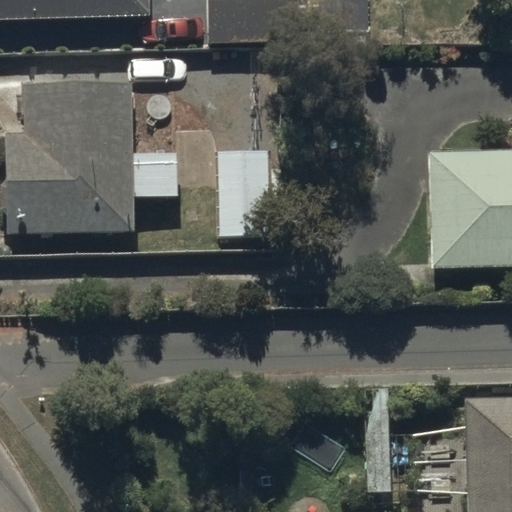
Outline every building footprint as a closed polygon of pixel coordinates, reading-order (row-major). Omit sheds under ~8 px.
[(148,0),(0,0),(0,30),(149,28),(148,0)] [(296,0),(205,0),(208,54),(298,50),(296,0)] [(5,153),(8,248),(132,244),(131,207),(176,206),(175,161),(162,161),(161,153),(146,153),(146,160),(129,160),(127,97),(19,100),(20,152),(5,153)] [(285,155),(209,159),(214,250),(290,247),(285,155)] [(511,162),(428,164),(430,281),(511,279),(511,162)] [(387,404),(365,404),(365,504),(387,504),(387,404)] [(511,511),(511,409),(462,412),(464,453),(426,454),(427,495),(465,494),(465,511),(511,511)]
